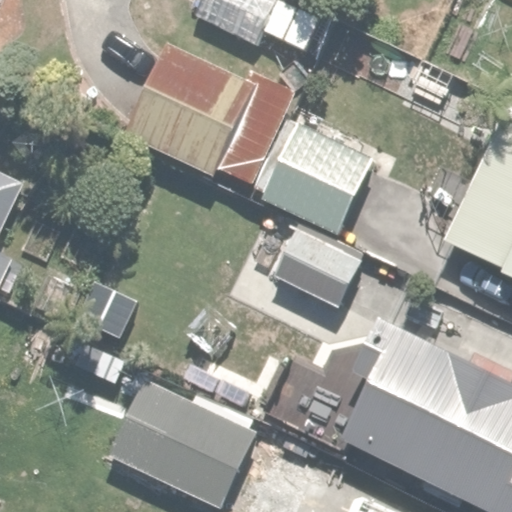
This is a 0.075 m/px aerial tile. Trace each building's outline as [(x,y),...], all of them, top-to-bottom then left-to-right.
[(338,19),(295,0),(207,0),(199,19),(269,51),(276,36),(321,56),(338,19)] [(309,93),(177,35),(132,137),(264,195),(309,93)] [(511,124),(508,123),(503,120),(479,177),(442,161),(424,204),(455,218),(449,232),(507,256),(500,271),(511,275),(511,124)] [(376,163),(306,130),(273,199),(342,233),(376,163)] [(0,270),(39,188),(0,169),(0,270)] [(359,249),(273,210),(247,267),(332,307),(359,249)] [(511,511),(511,380),(397,327),(346,436),(507,511),(511,511)] [(263,425),(145,381),(115,458),(233,504),(263,425)] [(327,511),(302,500),(297,511),(327,511)]
